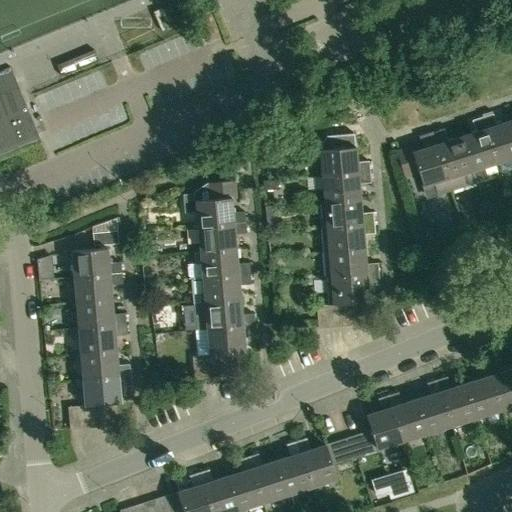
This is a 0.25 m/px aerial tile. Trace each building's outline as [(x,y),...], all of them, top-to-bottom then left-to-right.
[(161,29),(172,25),(167,14),(157,18),(161,29)] [(57,65),(59,69),(62,76),(99,61),(94,49),(57,65)] [(0,149),(38,134),(17,84),(0,90),(0,149)] [(511,122),(511,120),(496,125),(493,114),(483,117),(497,162),(511,157),(511,122)] [(477,131),(462,136),(476,181),(487,178),(484,166),(497,162),(483,117),(473,120),(477,131)] [(451,189),(476,181),(462,136),(447,140),(444,129),(433,133),(451,189)] [(419,172),(423,186),(425,192),(432,195),(451,189),(433,133),(423,136),(426,147),(413,151),(411,146),(396,151),(404,176),(419,172)] [(320,149),(322,176),(370,172),(369,160),(357,161),(356,146),(320,149)] [(318,189),(319,201),(360,198),(359,183),(371,182),(370,172),(322,176),(323,189),(318,189)] [(262,180),(263,190),(277,188),(276,179),(262,180)] [(235,180),(207,182),(208,198),(197,199),(197,193),(183,194),(185,212),(196,211),(198,226),(246,222),(245,211),(233,212),(231,198),(237,197),(235,180)] [(319,201),(321,227),(375,223),(374,211),(361,212),(360,198),(319,201)] [(277,212),(267,212),(268,223),(277,222),(277,212)] [(236,249),(234,233),(247,232),(246,222),(198,226),(200,251),(200,252),(236,249)] [(327,227),(329,251),(365,248),(363,234),(376,233),(375,223),(321,227),(327,227)] [(117,230),(99,232),(92,232),(92,234),(93,245),(119,243),(117,230)] [(71,250),(73,276),(121,272),(121,262),(109,263),(107,247),(71,250)] [(329,251),(331,276),(379,273),(378,262),(366,263),(365,248),(329,251)] [(237,263),(236,249),(200,252),(200,251),(194,251),(195,263),(188,264),(187,267),(188,275),(189,277),(250,272),(249,262),(237,263)] [(73,276),(76,302),(112,299),(111,284),(123,283),(121,272),(73,276)] [(240,299),(239,285),(251,284),(250,272),(189,277),(190,279),(197,278),(200,302),(240,299)] [(342,303),(354,302),(366,301),(369,301),(368,286),(380,285),(379,273),(331,276),(331,278),(325,278),(328,304),(330,304),(335,303),(342,303)] [(76,302),(78,327),(126,323),(125,313),(113,314),(112,299),(76,302)] [(242,314),(240,299),(200,302),(201,313),(205,312),(206,327),(255,323),(254,313),(242,314)] [(368,324),(366,301),(354,302),(356,325),(368,324)] [(344,326),(356,325),(354,302),(342,303),(344,326)] [(332,327),(344,326),(342,303),(335,303),(330,304),(332,327)] [(316,305),(318,328),(332,327),(330,304),(328,304),(316,305)] [(78,327),(80,352),(116,349),(115,335),(127,334),(126,323),(78,327)] [(216,354),(228,353),(241,352),(245,351),(244,336),(256,335),(255,323),(206,327),(209,354),(216,354)] [(80,352),(82,379),(130,374),(129,364),(117,365),(116,349),(80,352)] [(243,375),(241,352),(228,353),(230,376),(243,375)] [(218,377),(230,376),(228,353),(216,354),(218,377)] [(206,377),(218,377),(216,354),(209,354),(209,355),(205,355),(206,377)] [(192,356),(194,379),(206,377),(205,355),(192,356)] [(511,368),(500,372),(496,360),(486,363),(501,410),(511,406),(511,368)] [(479,378),(465,383),(476,418),(501,410),(486,363),(476,367),(479,378)] [(121,402),(119,387),(131,386),(130,374),(82,379),(85,405),(92,404),(104,403),(117,402),(121,402)] [(465,383),(451,388),(447,375),(437,379),(452,425),(476,418),(465,383)] [(430,394),(416,399),(427,433),(452,425),(437,379),(427,382),(430,394)] [(416,399),(403,403),(400,391),(388,395),(403,440),(427,433),(416,399)] [(367,415),(371,429),(377,448),(403,440),(388,395),(378,398),(382,410),(367,415)] [(118,425),(117,402),(104,403),(105,426),(118,425)] [(94,427),(105,426),(104,403),(92,404),(94,427)] [(92,404),(85,405),(80,406),(81,428),(94,427),(92,404)] [(68,407),(69,429),(81,428),(80,406),(68,407)] [(378,451),(377,448),(371,429),(360,433),(367,455),(378,451)] [(355,459),(367,455),(360,433),(348,437),(355,459)] [(326,444),(311,449),(307,437),(296,440),(311,487),(337,479),(332,466),(326,444)] [(344,462),(355,459),(348,437),(337,440),(344,462)] [(291,455),(276,460),(286,495),(311,487),(296,440),(287,443),(291,455)] [(332,466),(344,462),(337,440),(326,444),(332,466)] [(276,460),(262,464),(259,453),(248,456),(262,502),(286,495),(276,460)] [(241,471),(227,476),(238,510),(262,502),(248,456),(238,459),(241,471)] [(227,476),(213,480),(210,468),(199,471),(211,511),(231,511),(238,510),(227,476)] [(371,479),(375,495),(403,487),(405,495),(414,492),(407,468),(371,479)] [(183,511),(211,511),(199,471),(189,475),(192,487),(177,491),(183,511)] [(183,511),(177,491),(166,495),(170,511),(183,511)] [(170,511),(166,495),(154,499),(158,511),(170,511)] [(158,511),(154,499),(143,502),(145,511),(158,511)] [(145,511),(143,502),(131,506),(133,511),(145,511)]
